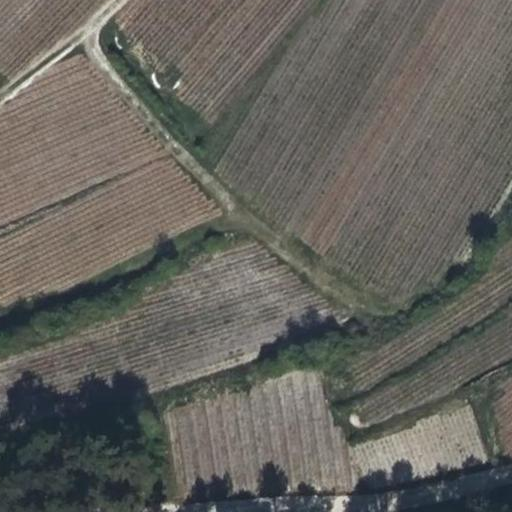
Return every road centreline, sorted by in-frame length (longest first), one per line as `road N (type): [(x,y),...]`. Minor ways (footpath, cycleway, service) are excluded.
road 1 (track): [(328,511),(384,507),(511,475)]
road 2 (track): [(122,0),(0,96)]
